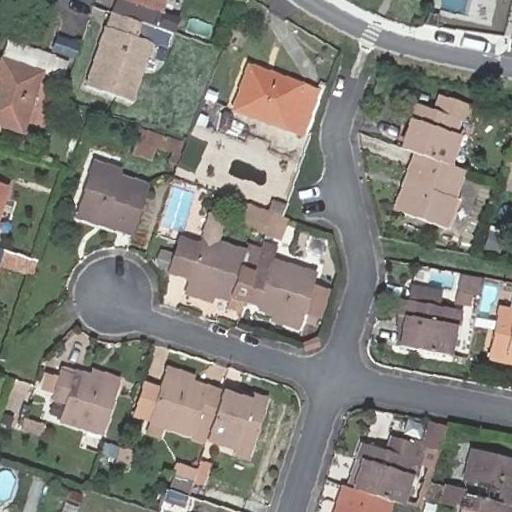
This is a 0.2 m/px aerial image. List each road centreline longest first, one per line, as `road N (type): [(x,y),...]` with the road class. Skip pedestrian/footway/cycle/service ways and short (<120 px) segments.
road 1 (residential): [(335,380),(361,267),(337,127),(350,83)]
road 2 (residential): [(92,293),(335,380)]
road 3 (residential): [(308,0),(389,39),(511,66)]
road 4 (residential): [(335,380),(511,413)]
road 5 (residential): [(292,511),(335,380)]
